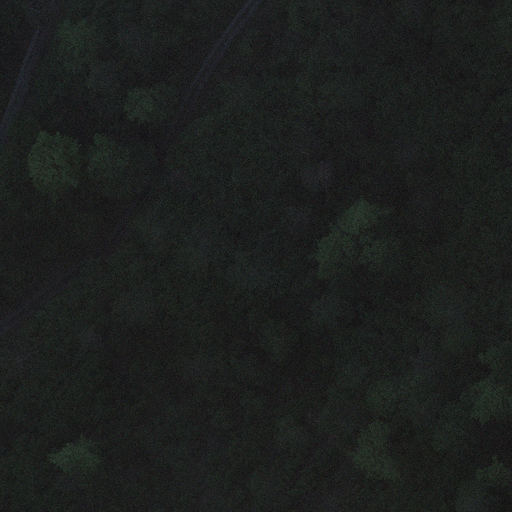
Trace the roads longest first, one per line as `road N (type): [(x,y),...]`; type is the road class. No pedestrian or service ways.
road 1 (track): [(0,328),(120,233),(196,90),(259,0)]
road 2 (track): [(0,138),(57,0)]
